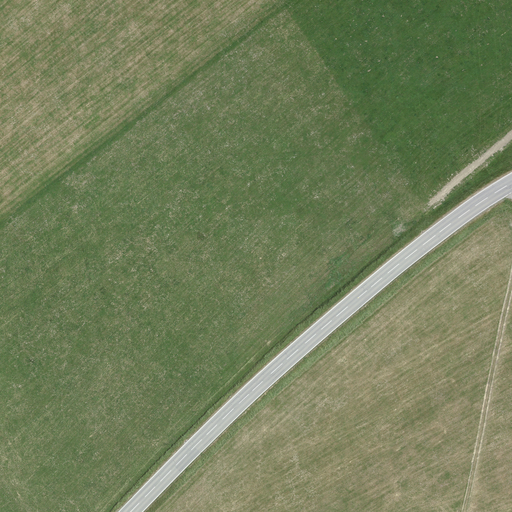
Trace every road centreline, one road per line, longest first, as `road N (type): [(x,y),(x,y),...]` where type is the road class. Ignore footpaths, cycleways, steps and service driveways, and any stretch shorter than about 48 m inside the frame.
road 1 (primary): [(511,181),(345,306),(129,511)]
road 2 (track): [(511,289),(464,511)]
